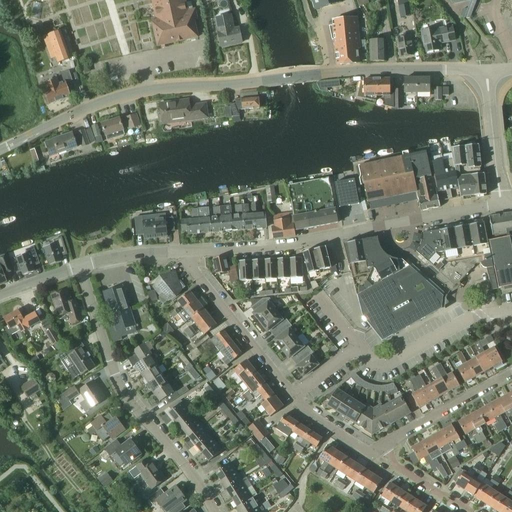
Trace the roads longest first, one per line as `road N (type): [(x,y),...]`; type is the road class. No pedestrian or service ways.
road 1 (tertiary): [(0,150),(145,90),(329,73)]
road 2 (tertiary): [(185,251),(287,245),(500,205)]
road 3 (residential): [(383,446),(362,449),(312,417),(185,251)]
road 4 (residential): [(215,511),(123,392),(81,265)]
road 5 (tertiary): [(488,69),(329,73)]
road 6 (residential): [(383,446),(511,374)]
road 7 (tertiary): [(500,205),(488,69)]
